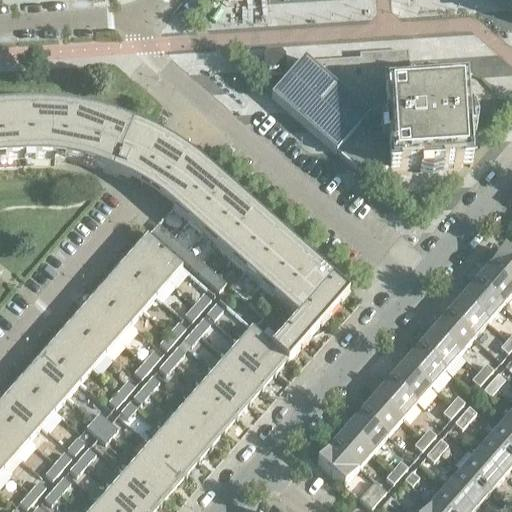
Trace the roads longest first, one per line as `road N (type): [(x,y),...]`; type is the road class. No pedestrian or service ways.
road 1 (residential): [(0,359),(147,195),(211,110)]
road 2 (residential): [(414,288),(211,110)]
road 3 (residential): [(257,463),(414,288)]
road 4 (residential): [(414,288),(511,174)]
road 5 (residential): [(133,16),(0,26)]
road 6 (residential): [(211,110),(142,46),(133,16)]
